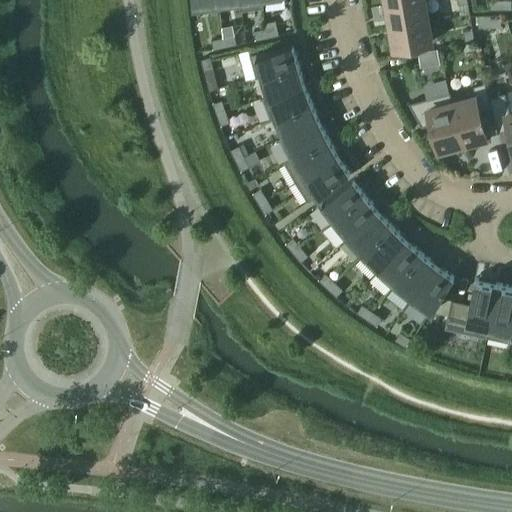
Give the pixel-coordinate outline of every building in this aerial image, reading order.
[(263,2),(262,0),(240,0),(242,4),(240,4),(241,10),(265,7),(264,1),(263,2)] [(429,20),(425,0),(415,0),(387,5),(391,26),(429,20)] [(500,9),(500,0),(488,0),(488,9),(500,9)] [(511,9),(511,0),(500,0),(500,9),(511,9)] [(490,15),(479,15),(479,27),(490,27),(490,15)] [(433,42),(429,20),(391,26),(395,48),(433,42)] [(277,25),(266,27),(268,37),(280,35),(277,25)] [(268,37),(266,27),(254,30),(257,40),(268,37)] [(475,41),(473,28),(463,30),(465,42),(475,41)] [(235,34),(223,37),(226,47),(237,44),(235,34)] [(226,47),(223,37),(212,39),(214,49),(226,47)] [(256,77),(262,75),(262,74),(299,64),(294,44),(250,54),(256,77)] [(439,48),(414,52),(416,65),(442,60),(439,48)] [(214,68),(211,56),(202,59),(205,71),(214,68)] [(306,83),(299,64),(262,74),(262,75),(268,95),(269,96),(306,83)] [(492,107),(489,96),(486,82),(474,86),(475,90),(452,96),(451,97),(465,148),(485,142),(484,138),(488,137),(481,110),(492,107)] [(313,102),(306,83),(269,96),(268,95),(263,97),(271,119),(277,117),(277,116),(313,102)] [(451,97),(452,96),(451,92),(410,103),(422,126),(433,123),(439,149),(444,148),(445,153),(465,148),(451,97)] [(511,111),(511,112),(506,92),(489,96),(492,107),(499,132),(510,129),(511,134),(511,111)] [(223,100),(213,103),(217,114),(227,111),(223,100)] [(321,120),(313,102),(277,116),(277,117),(285,136),(286,137),(321,120)] [(231,122),(227,111),(217,114),(221,125),(231,122)] [(290,159),(330,138),(321,120),(286,137),(285,136),(280,138),(290,158),(290,159)] [(296,182),(340,155),(330,138),(290,159),(290,158),(284,161),(296,182)] [(240,145),(231,149),(236,160),(245,156),(240,145)] [(351,173),(340,155),(296,182),(309,201),(351,173)] [(250,166),(245,156),(236,160),(241,171),(250,166)] [(332,222),(367,195),(354,177),(318,204),(332,222)] [(262,188),(253,194),(260,204),(268,199),(262,188)] [(350,236),(380,210),(367,195),(332,222),(346,240),(351,236),(350,236)] [(274,209),(268,199),(260,204),(266,214),(274,209)] [(365,252),(393,225),(380,210),(350,236),(351,236),(365,251),(365,252)] [(377,272),(407,239),(393,225),(365,252),(365,251),(360,255),(377,272)] [(286,243),(294,252),(302,246),(294,237),(286,243)] [(394,286),(422,252),(407,239),(377,272),(394,286)] [(309,255),(302,246),(294,252),(302,261),(309,255)] [(411,300),(438,264),(422,252),(394,286),(411,300)] [(455,277),(438,264),(411,300),(430,314),(455,277)] [(320,280),(329,288),(335,281),(327,273),(320,280)] [(488,337),(499,283),(496,282),(497,277),(481,273),(480,278),(476,278),(470,304),(452,300),(446,327),(488,337)] [(344,289),(335,281),(329,288),(337,296),(344,289)] [(511,285),(499,283),(488,337),(511,342),(511,285)] [(367,319),(373,311),(363,304),(358,312),(367,319)] [(383,317),(373,311),(367,319),(377,326),(383,317)] [(396,340),(406,346),(411,338),(401,331),(396,340)]
